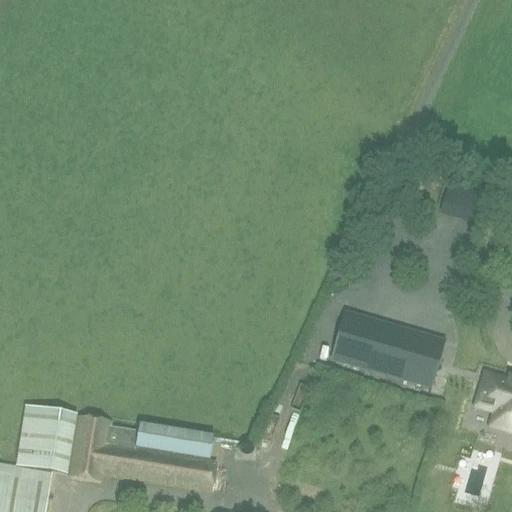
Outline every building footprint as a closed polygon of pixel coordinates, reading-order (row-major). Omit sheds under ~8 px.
[(431,390),(445,344),(345,315),(331,361),(431,390)] [(511,381),(510,381),(508,390),(483,382),(480,394),(484,395),(480,410),(495,414),(492,422),(497,431),(511,435),(511,434),(511,381)] [(26,409),(16,470),(50,474),(68,477),(68,479),(100,484),(102,472),(114,474),(113,478),(114,478),(115,474),(212,490),(211,494),(212,494),(216,467),(210,465),(135,453),(136,449),(136,448),(139,434),(111,430),(112,426),(111,425),(105,425),(77,420),(76,420),(76,418),(26,409)] [(136,448),(136,449),(210,461),(214,441),(213,441),(139,429),(139,434),(136,448)] [(0,467),(0,511),(44,511),(50,474),(16,470),(0,467)]
